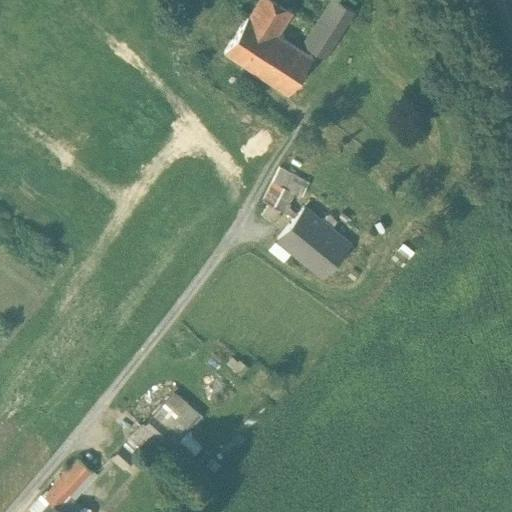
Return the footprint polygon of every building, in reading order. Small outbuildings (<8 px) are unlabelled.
[(292,11),(274,0),(259,0),(249,16),(265,27),(241,65),(288,94),(311,58),(276,35),(292,11)] [(353,12),(334,0),(330,0),(303,46),(323,59),(353,12)] [(247,15),(222,53),(241,65),(265,27),(249,16),(247,15)] [(308,182),(279,167),(262,202),(273,207),(283,187),(300,196),(308,182)] [(303,208),(277,241),(294,254),(304,241),(311,246),(318,238),(320,241),(329,229),(330,230),(335,223),(326,216),(321,223),(303,208)] [(329,229),(320,241),(318,238),(311,246),(304,241),(294,254),(324,277),(349,245),(330,230),(329,229)] [(171,392),(149,416),(166,431),(177,441),(198,416),(171,392)] [(166,431),(149,416),(140,426),(157,440),(166,431)] [(157,440),(140,426),(136,422),(123,436),(145,455),(157,440)] [(119,443),(105,458),(120,470),(133,455),(119,443)] [(93,469),(78,457),(55,484),(70,496),(93,469)] [(63,511),(50,501),(41,511),(63,511)]
